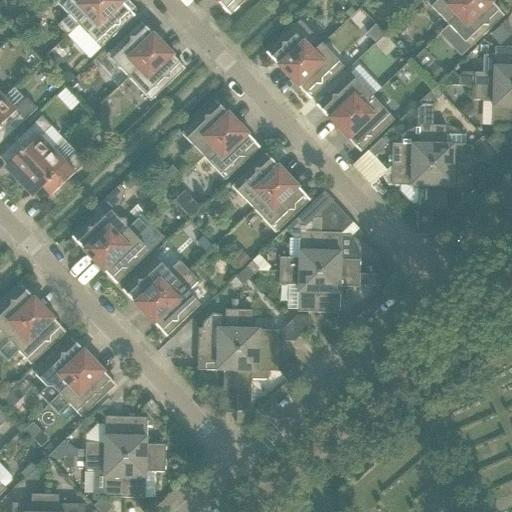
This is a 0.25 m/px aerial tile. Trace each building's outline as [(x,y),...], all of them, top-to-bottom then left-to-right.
[(67,36),(78,26),(78,25),(104,0),(57,0),(56,2),(68,15),(57,26),(67,36)] [(104,0),(78,25),(78,26),(100,48),(134,16),(125,6),(123,8),(115,0),(104,0)] [(217,0),(221,4),(220,5),(229,15),(245,0),(217,0)] [(426,0),(425,2),(447,25),(473,0),(426,0)] [(485,0),(473,0),(447,25),(469,48),(503,16),(494,6),(493,8),(485,0)] [(350,8),(345,13),(349,18),(354,13),(350,8)] [(290,30),(265,53),(275,63),(276,61),(289,75),(322,44),(300,21),(295,25),(291,25),(290,30)] [(106,55),(128,78),(160,47),(148,34),(149,32),(140,22),(106,55)] [(375,25),(366,34),(375,43),(384,34),(375,25)] [(385,36),(374,45),(385,57),(396,47),(385,36)] [(344,67),(322,44),(289,75),(302,88),(300,90),(310,100),(344,67)] [(184,69),(175,59),(173,61),(160,47),(128,78),(150,101),(184,69)] [(474,73),(473,87),(511,88),(511,48),(494,47),(494,56),(484,55),(483,73),(474,73)] [(452,72),(438,85),(457,86),(458,78),(452,72)] [(64,73),(58,79),(65,87),(75,78),(70,73),(64,73)] [(316,106),(325,116),(327,114),(339,128),(372,97),(350,73),(316,106)] [(74,82),(67,87),(74,94),(80,88),(74,82)] [(435,87),(429,93),(435,99),(436,101),(442,95),(435,87)] [(511,125),(511,88),(473,87),(473,100),(492,101),(491,127),(511,128),(511,125)] [(429,93),(419,102),(421,105),(422,104),(432,105),(433,105),(435,99),(429,93)] [(2,97),(0,99),(0,143),(35,110),(25,99),(14,110),(2,97)] [(352,141),(351,143),(360,152),(394,120),(372,97),(339,128),(352,141)] [(185,130),(181,134),(193,147),(182,157),(192,168),(203,157),(235,126),(237,125),(224,111),(215,101),(211,104),(208,101),(188,121),(191,124),(185,130)] [(392,144),(391,165),(432,166),(433,126),(432,126),(432,105),(422,104),(421,105),(417,110),(417,125),(419,125),(419,144),(392,144)] [(101,105),(92,114),(100,123),(106,118),(106,110),(101,105)] [(41,116),(0,155),(0,158),(7,166),(5,168),(18,182),(52,150),(63,140),(51,127),(41,116)] [(259,148),(237,125),(203,157),(225,180),(259,148)] [(446,126),(433,126),(432,166),(472,166),(472,146),(446,145),(446,126)] [(487,142),(497,153),(505,144),(496,134),(487,142)] [(368,151),(374,157),(387,145),(381,139),(368,151)] [(52,150),(18,182),(32,197),(34,194),(43,203),(85,163),(76,152),(63,140),(52,150)] [(231,186),(253,210),(286,179),(273,165),(274,164),(265,154),(231,186)] [(432,166),(391,165),(391,186),(417,186),(416,235),(430,236),(431,206),(432,166)] [(432,166),(431,206),(444,206),(445,187),(471,187),(472,166),(432,166)] [(148,175),(140,167),(132,175),(132,187),(148,187),(148,175)] [(309,201),(300,191),(298,192),(286,179),(253,210),(276,233),(309,201)] [(470,195),(476,202),(488,191),(481,184),(470,195)] [(93,210),(97,214),(71,238),(93,261),(138,218),(127,228),(116,217),(124,191),(119,186),(93,210)] [(280,258),(279,272),(319,273),(320,233),(305,232),(305,227),(313,219),(321,219),(321,212),(332,202),(324,193),(285,230),(294,239),(299,240),(299,259),(280,258)] [(321,219),(320,233),(319,273),(359,274),(359,260),(359,257),(354,244),(349,236),(341,235),(341,233),(352,223),(332,202),(321,212),(321,219)] [(148,229),(138,218),(93,261),(116,285),(150,252),(137,239),(148,229)] [(202,237),(196,243),(205,252),(211,246),(202,237)] [(240,249),(230,258),(240,268),(250,259),(240,249)] [(185,257),(180,262),(188,270),(197,262),(192,257),(185,257)] [(144,314),(189,271),(188,270),(180,262),(179,261),(168,271),(155,258),(121,291),(144,314)] [(253,275),(259,269),(252,261),(246,267),(253,275)] [(189,271),(144,314),(166,337),(200,305),(187,292),(198,281),(189,271)] [(319,273),(279,272),(279,285),(298,286),(297,312),(318,313),(319,273)] [(359,274),(319,273),(318,313),(339,313),(339,287),(358,288),(359,274)] [(237,290),(243,285),(235,277),(229,283),(237,290)] [(0,349),(43,309),(30,296),(20,286),(0,305),(0,349)] [(65,333),(43,309),(0,349),(0,354),(8,362),(19,352),(31,365),(65,333)] [(201,329),(198,329),(197,350),(237,350),(238,310),(225,310),(224,329),(223,329),(223,317),(223,316),(222,315),(220,314),(214,314),(212,314),(210,315),(209,316),(203,322),(202,323),(201,325),(201,326),(201,329)] [(252,311),(238,310),(237,350),(277,351),(278,330),(251,330),(252,311)] [(296,316),(289,323),(301,335),(308,328),(308,317),(296,316)] [(336,336),(348,324),(342,318),(334,318),(328,323),(330,330),(336,336)] [(301,335),(289,323),(281,330),(282,342),(293,342),(301,335)] [(93,362),(71,339),(34,374),(47,387),(39,395),(48,405),(93,362)] [(237,350),(197,350),(197,370),(223,371),(223,390),(236,390),(237,350)] [(237,350),(236,390),(236,412),(250,412),(250,380),(265,380),(269,378),(269,372),(277,372),(277,351),(237,350)] [(115,385),(93,362),(48,405),(58,415),(69,405),(81,418),(115,385)] [(287,383),(300,370),(294,365),(286,364),(281,368),(281,377),(287,383)] [(8,394),(0,400),(0,402),(8,411),(17,403),(8,394)] [(158,408),(151,400),(145,405),(152,413),(158,408)] [(0,407),(0,424),(9,416),(0,407)] [(125,458),(126,418),(105,417),(104,444),(85,444),(85,457),(125,458)] [(147,418),(126,418),(125,458),(165,459),(165,445),(146,445),(147,418)] [(32,423),(24,431),(32,439),(40,431),(32,423)] [(46,457),(77,457),(77,450),(63,441),(46,457)] [(48,470),(54,464),(46,457),(41,462),(48,470)] [(125,458),(85,457),(84,471),(94,471),(94,497),(124,498),(125,458)] [(125,458),(124,498),(145,499),(145,472),(164,472),(165,459),(125,458)] [(0,461),(0,494),(5,490),(5,489),(13,481),(13,476),(0,461)] [(35,468),(30,463),(20,474),(24,478),(35,468)] [(12,504),(11,511),(44,511),(45,495),(31,495),(31,504),(12,504)] [(58,495),(45,495),(44,511),(84,511),(84,506),(58,505),(58,495)] [(141,511),(150,511),(159,504),(154,498),(149,499),(141,507),(141,511)] [(97,502),(93,506),(99,511),(107,511),(111,508),(106,502),(97,502)]
